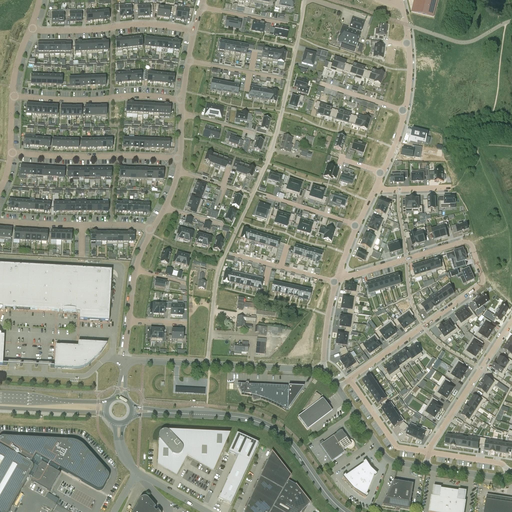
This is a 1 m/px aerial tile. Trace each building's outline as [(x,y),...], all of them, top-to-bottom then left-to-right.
[(287,0),(280,0),(280,2),(276,1),(275,7),(286,9),(286,8),(287,0)] [(294,0),(287,0),(286,8),(292,9),(294,0)] [(414,0),(412,12),(433,17),(437,0),(414,0)] [(125,7),(125,5),(115,6),(115,12),(119,12),(120,18),(122,18),(122,19),(126,18),(125,7)] [(131,7),(125,7),(126,18),(132,17),(131,11),(134,11),(134,6),(134,5),(131,5),(131,7)] [(143,5),(134,6),(134,11),(134,12),(138,12),(138,18),(144,18),(143,5)] [(152,5),(143,5),(144,18),(150,17),(149,11),(153,11),(152,5)] [(163,18),(165,6),(156,5),(155,11),(158,11),(157,17),(163,18)] [(174,7),(165,6),(163,18),(169,19),(170,13),(173,14),(173,13),(174,7)] [(181,21),(183,8),(174,7),(173,13),(176,14),(175,20),(181,21)] [(181,21),(180,21),(184,22),(184,21),(187,21),(188,15),(192,16),(193,10),(183,8),(181,21)] [(63,12),(58,12),(58,24),(64,23),(64,18),(67,17),(66,11),(63,11),(63,12)] [(76,23),(75,11),(66,11),(67,17),(70,17),(70,23),(76,23)] [(84,11),(75,11),(76,23),(81,23),(81,17),(84,17),(84,11)] [(58,24),(58,12),(49,12),(49,18),(52,18),(52,24),(58,24)] [(229,18),(228,25),(239,28),(241,20),(229,18)] [(342,26),(337,41),(343,43),(341,48),(354,53),(364,22),(352,18),(349,28),(342,26)] [(266,32),(266,33),(268,33),(269,28),(264,27),(264,24),(255,22),(253,31),(263,33),(263,32),(266,32)] [(375,35),(374,40),(381,40),(382,36),(385,37),(386,26),(379,25),(378,36),(375,35)] [(275,27),(275,29),(270,28),(269,34),(274,35),(274,36),(285,38),(286,29),(275,27)] [(224,52),(226,43),(220,42),(220,45),(219,45),(218,48),(219,48),(218,53),(224,55),(224,52)] [(371,42),(370,45),(375,46),(373,58),(382,59),(384,47),(377,46),(377,42),(371,42)] [(242,45),(240,55),(246,56),(247,49),(253,50),(254,45),(247,44),(247,46),(242,45)] [(267,62),(269,51),(264,50),(264,47),(258,46),(257,50),(263,51),(261,61),(267,62)] [(302,60),(301,64),(312,67),(316,55),(305,52),(304,56),(303,56),(302,60)] [(329,63),(327,69),(336,72),(340,61),(340,60),(334,58),(333,63),(332,63),(332,64),(329,63)] [(340,61),(336,72),(342,74),(343,72),(346,73),(349,65),(345,64),(346,63),(340,61)] [(349,65),(346,73),(355,76),(356,76),(359,67),(353,65),(352,66),(349,65)] [(355,76),(355,78),(361,80),(362,78),(365,79),(368,72),(364,70),(365,69),(359,67),(356,76),(355,76)] [(154,71),(148,71),(145,71),(144,80),(147,81),(147,83),(152,84),(152,83),(153,83),(154,74),(154,71)] [(368,72),(365,79),(369,80),(368,81),(374,83),(377,73),(372,71),(371,73),(368,72)] [(374,83),(373,86),(379,88),(384,75),(377,73),(374,83)] [(296,79),(294,87),(298,89),(297,92),(307,95),(309,89),(307,88),(308,83),(296,79)] [(270,102),(269,102),(275,103),(278,91),(272,90),(271,92),(270,102)] [(290,103),(289,107),(289,108),(293,109),(294,108),(296,109),(298,102),(302,103),(304,97),(298,95),(297,98),(292,97),(291,100),(290,103)] [(316,102),(315,108),(318,109),(318,110),(318,111),(316,115),(323,117),(326,105),(316,102)] [(326,105),(323,117),(329,118),(329,117),(332,118),(335,110),(331,109),(332,107),(326,105)] [(218,117),(220,108),(207,106),(205,115),(211,116),(210,118),(214,118),(214,116),(218,117)] [(335,110),(332,118),(336,119),(335,121),(341,122),(345,112),(344,112),(339,110),(338,111),(335,110)] [(345,112),(341,122),(347,124),(348,123),(351,124),(354,117),(350,115),(351,113),(345,111),(344,112),(345,112)] [(242,112),(241,114),(236,113),(235,119),(240,120),(240,121),(246,123),(246,121),(251,122),(252,117),(251,117),(251,115),(248,115),(248,113),(242,112)] [(354,117),(351,124),(355,125),(354,127),(360,128),(363,120),(363,119),(354,117)] [(360,128),(360,129),(366,131),(370,120),(363,118),(363,119),(363,120),(360,128)] [(257,127),(256,133),(265,135),(266,132),(267,132),(270,120),(263,119),(261,128),(257,127)] [(203,137),(208,138),(208,137),(218,140),(220,132),(205,128),(203,137)] [(411,136),(410,142),(416,143),(417,141),(417,140),(420,141),(420,142),(425,143),(427,133),(413,130),(412,133),(412,134),(412,136),(411,136)] [(284,135),(282,142),(291,145),(293,138),(284,135)] [(307,136),(305,143),(312,146),(314,138),(307,136)] [(337,136),(333,149),(341,151),(345,139),(337,136)] [(240,144),(242,141),(230,137),(228,144),(241,148),(243,145),(240,144)] [(260,152),(264,141),(255,138),(254,141),(256,142),(253,150),(260,152)] [(282,142),(279,150),(286,152),(290,153),(292,145),(291,145),(282,142)] [(354,142),(351,150),(363,153),(365,145),(354,142)] [(416,152),(421,152),(422,148),(412,146),(411,150),(403,149),(403,151),(402,150),(401,154),(402,154),(402,156),(406,157),(406,158),(410,158),(410,157),(415,158),(416,152)] [(301,148),(300,152),(301,152),(300,156),(306,158),(309,150),(301,148)] [(213,155),(212,155),(207,153),(206,155),(204,158),(205,159),(204,161),(209,163),(210,163),(213,155)] [(210,163),(209,163),(215,165),(218,156),(213,154),(212,155),(213,155),(210,163)] [(218,156),(215,165),(220,167),(223,158),(218,156)] [(228,159),(223,158),(220,167),(225,169),(227,165),(231,166),(233,159),(228,158),(228,159)] [(241,175),(244,165),(239,163),(240,162),(235,160),(233,167),(237,168),(236,173),(241,175)] [(250,167),(244,165),(241,175),(246,176),(249,168),(250,167)] [(327,166),(323,177),(324,177),(324,178),(327,179),(328,179),(332,180),(332,178),(336,179),(338,171),(335,170),(335,169),(327,166)] [(254,170),(249,168),(246,176),(251,178),(252,175),(253,176),(254,172),(253,172),(254,170)] [(342,174),(340,181),(344,182),(343,183),(346,184),(346,183),(352,185),(354,177),(346,174),(347,171),(343,170),(342,169),(341,173),(342,174)] [(435,171),(435,183),(443,182),(443,181),(445,180),(445,176),(443,176),(443,171),(440,171),(440,170),(435,170),(435,171)] [(419,175),(411,175),(412,183),(416,183),(420,183),(424,182),(424,177),(427,177),(426,171),(418,172),(419,175)] [(391,180),(390,180),(391,183),(392,184),(393,184),(393,185),(393,184),(394,184),(394,185),(395,185),(395,184),(404,184),(403,179),(408,179),(408,172),(400,172),(401,176),(391,176),(391,180)] [(270,174),(268,180),(277,183),(276,186),(281,188),(283,182),(280,181),(281,177),(276,176),(277,175),(274,175),(270,174)] [(284,186),(282,191),(292,195),(292,194),(292,193),(296,182),(289,180),(287,187),(284,186)] [(195,188),(205,192),(207,186),(206,186),(207,184),(201,182),(200,184),(197,183),(197,184),(196,184),(195,187),(195,188)] [(296,182),(292,193),(292,194),(298,195),(298,197),(301,198),(303,192),(300,191),(302,184),(296,182)] [(306,192),(304,198),(314,202),(319,189),(312,187),(310,193),(306,192)] [(205,192),(195,188),(195,189),(194,189),(193,192),(194,193),(193,194),(196,195),(195,197),(201,199),(202,197),(203,198),(205,192)] [(319,189),(314,202),(324,205),(326,199),(323,198),(325,191),(319,189)] [(238,209),(242,198),(233,195),(232,198),(234,199),(232,206),(238,209)] [(331,195),(328,205),(332,206),(333,203),(344,207),(347,199),(341,198),(342,197),(341,196),(341,197),(339,196),(338,197),(334,195),(334,196),(331,195)] [(195,198),(191,197),(191,198),(190,198),(189,201),(190,202),(189,203),(201,207),(203,201),(200,200),(201,199),(195,197),(195,198)] [(444,202),(440,202),(440,209),(450,209),(450,205),(455,205),(455,197),(444,197),(444,202)] [(428,205),(424,206),(424,213),(430,213),(430,210),(435,210),(435,198),(428,199),(428,205)] [(406,207),(403,207),(403,214),(406,214),(406,213),(412,212),(412,199),(408,199),(405,199),(406,207)] [(416,199),(412,199),(412,212),(419,212),(419,213),(422,213),(422,207),(419,207),(419,199),(416,199)] [(379,201),(377,204),(378,205),(377,206),(378,206),(389,211),(389,210),(391,205),(380,200),(380,201),(379,201)] [(201,207),(189,203),(189,204),(188,203),(187,207),(188,207),(187,208),(191,209),(190,211),(196,213),(196,211),(199,212),(201,207)] [(256,212),(255,216),(266,220),(270,207),(264,204),(260,203),(258,207),(256,212),(255,212),(256,212)] [(378,206),(375,211),(382,215),(381,217),(387,220),(389,217),(388,216),(390,211),(389,210),(389,211),(378,206)] [(231,223),(233,219),(233,220),(236,214),(229,210),(224,220),(231,223)] [(275,210),(273,216),(276,217),(274,223),(280,225),(284,214),(278,212),(278,211),(275,210)] [(284,214),(280,225),(287,227),(289,221),(292,222),(294,216),(290,215),(290,216),(284,214)] [(371,219),(370,223),(381,228),(381,227),(384,222),(386,223),(387,220),(381,217),(380,220),(373,217),(372,219),(371,219)] [(297,218),(295,224),(299,225),(297,231),(303,233),(307,222),(307,221),(297,218)] [(307,222),(303,233),(309,235),(311,228),(315,230),(316,223),(313,222),(312,223),(307,222)] [(369,226),(368,229),(375,232),(374,235),(380,237),(381,234),(380,233),(383,228),(381,227),(381,228),(370,223),(368,226),(369,226)] [(447,223),(437,226),(437,229),(438,229),(441,239),(447,237),(445,231),(448,230),(447,223)] [(459,226),(452,228),(454,233),(457,232),(458,234),(461,233),(465,232),(465,231),(468,230),(466,224),(462,225),(462,224),(459,225),(459,226)] [(321,227),(319,233),(324,235),(323,239),(331,242),(334,230),(326,228),(326,229),(321,227)] [(431,227),(427,228),(429,234),(432,233),(435,241),(441,239),(438,229),(437,229),(432,230),(431,227)] [(179,241),(183,242),(186,230),(179,228),(177,235),(178,235),(177,239),(180,240),(179,241)] [(415,232),(419,245),(420,244),(420,245),(424,244),(424,243),(425,243),(423,235),(426,234),(424,228),(421,229),(421,230),(415,232)] [(243,229),(240,239),(246,241),(249,232),(249,231),(243,229)] [(192,239),(194,232),(186,230),(183,242),(187,243),(187,242),(190,242),(191,238),(192,239)] [(409,233),(405,234),(406,240),(410,239),(413,247),(419,245),(415,232),(409,234),(409,233)] [(198,246),(201,247),(205,235),(197,233),(195,240),(197,240),(195,244),(198,245),(198,246)] [(364,235),(363,239),(363,240),(375,245),(377,240),(379,240),(380,237),(374,235),(373,238),(365,234),(365,236),(364,235)] [(212,237),(205,235),(201,247),(205,248),(206,247),(208,248),(209,243),(211,244),(212,237)] [(217,250),(220,251),(222,247),(223,243),(223,240),(216,238),(213,249),(214,249),(213,250),(217,251),(217,250)] [(275,239),(272,248),(278,250),(280,241),(275,239)] [(363,240),(360,246),(368,249),(367,252),(373,254),(374,251),(373,251),(375,245),(363,240)] [(385,245),(383,249),(385,253),(389,252),(390,254),(401,251),(398,243),(393,245),(392,242),(388,243),(389,244),(385,245)] [(295,246),(292,255),(298,257),(301,248),(295,246)] [(311,251),(308,260),(313,261),(316,252),(311,250),(311,251)] [(457,252),(446,255),(448,260),(453,259),(457,269),(463,268),(461,262),(466,261),(465,257),(465,256),(464,255),(465,254),(464,254),(463,250),(460,251),(460,250),(456,251),(457,252)] [(160,262),(168,264),(171,252),(166,251),(165,252),(163,251),(162,254),(160,258),(161,258),(160,262)] [(358,251),(355,258),(358,259),(358,261),(361,262),(362,261),(368,263),(370,257),(371,258),(373,254),(367,252),(365,255),(358,251)] [(316,252),(313,261),(319,263),(322,254),(316,252)] [(173,263),(180,265),(183,254),(179,253),(179,254),(177,254),(176,258),(174,257),(173,263)] [(187,255),(183,254),(180,265),(188,267),(190,261),(188,261),(189,257),(187,256),(187,255)] [(439,259),(433,261),(436,270),(436,271),(442,270),(442,271),(445,270),(443,264),(440,265),(439,259)] [(352,260),(349,266),(357,269),(360,263),(352,260)] [(428,263),(423,264),(426,274),(431,273),(431,272),(428,263)] [(423,264),(418,266),(421,277),(427,276),(426,274),(423,264)] [(0,365),(2,366),(7,366),(7,365),(4,365),(3,365),(4,336),(0,336),(0,309),(1,309),(14,310),(18,310),(79,313),(79,320),(109,322),(109,315),(111,271),(83,270),(83,269),(79,269),(25,267),(25,266),(21,266),(0,265),(0,365)] [(418,266),(412,268),(415,277),(415,278),(416,279),(421,277),(418,266)] [(458,270),(450,273),(451,277),(457,276),(458,279),(464,276),(467,283),(467,284),(474,281),(474,280),(469,270),(469,269),(462,272),(462,273),(459,275),(458,270)] [(206,282),(203,282),(205,270),(200,270),(198,281),(197,289),(205,290),(206,282)] [(225,271),(223,282),(229,284),(229,283),(231,273),(225,271)] [(398,275),(392,277),(395,286),(401,285),(398,275)] [(392,277),(387,278),(390,288),(395,286),(392,277)] [(387,278),(382,280),(385,289),(390,288),(387,278)] [(168,286),(168,283),(166,283),(166,282),(155,280),(154,288),(165,290),(165,286),(168,286)] [(382,280),(377,281),(380,291),(385,289),(382,280)] [(377,281),(372,283),(375,293),(380,291),(377,281)] [(372,283),(366,285),(369,294),(375,293),(372,283)] [(450,283),(442,288),(449,298),(454,295),(451,290),(453,288),(450,283)] [(344,285),(344,290),(344,292),(351,293),(350,295),(350,296),(356,297),(357,297),(357,296),(357,295),(358,287),(353,286),(353,285),(349,284),(348,285),(345,285),(345,286),(344,285)] [(442,288),(438,292),(439,294),(445,301),(449,298),(442,288)] [(439,294),(435,297),(440,304),(445,301),(439,294)] [(342,298),(342,304),(355,305),(356,297),(350,296),(350,295),(349,299),(342,298)] [(475,305),(472,308),(474,312),(489,302),(484,295),(473,302),(475,305)] [(431,300),(430,300),(436,308),(436,307),(440,304),(435,297),(431,300)] [(426,302),(425,302),(432,311),(431,311),(432,311),(436,308),(436,307),(436,308),(430,300),(431,300),(430,299),(426,302)] [(425,301),(417,306),(421,312),(424,310),(427,314),(431,311),(432,311),(425,302),(426,302),(425,301)] [(150,304),(150,308),(150,311),(153,311),(153,314),(159,315),(159,304),(160,302),(153,302),(153,304),(150,304)] [(342,304),(341,309),(347,310),(347,313),(348,314),(353,314),(355,305),(342,304)] [(487,312),(484,316),(493,322),(496,318),(501,321),(504,317),(505,315),(506,315),(505,314),(508,310),(501,305),(494,317),(487,312)] [(466,308),(460,312),(467,321),(472,317),(473,319),(476,317),(472,312),(469,314),(466,308)] [(410,310),(402,316),(409,327),(415,323),(411,317),(413,315),(410,311),(410,310)] [(460,312),(455,316),(459,321),(456,323),(460,329),(463,327),(461,325),(467,321),(460,312)] [(340,317),(339,321),(340,321),(353,323),(354,314),(353,314),(348,314),(347,317),(341,316),(340,317)] [(402,316),(394,322),(397,327),(400,325),(404,330),(406,329),(406,330),(409,328),(409,327),(402,316)] [(485,324),(482,329),(491,335),(491,334),(492,334),(494,332),(493,331),(495,329),(489,326),(491,323),(485,319),(483,322),(485,324)] [(340,321),(339,327),(346,328),(345,331),(351,332),(353,323),(340,321)] [(392,321),(384,327),(391,338),(397,334),(393,328),(395,327),(392,321)] [(444,326),(450,335),(455,331),(456,333),(459,331),(455,326),(453,328),(449,322),(444,326)] [(440,328),(438,330),(441,334),(442,335),(440,337),(443,342),(446,340),(445,338),(450,335),(444,326),(443,325),(440,327),(440,328)] [(255,326),(255,333),(258,333),(258,336),(265,337),(266,328),(256,327),(256,326),(255,326)] [(384,327),(376,333),(379,338),(382,336),(386,341),(391,338),(384,327)] [(148,333),(147,335),(147,339),(150,339),(150,342),(156,342),(157,330),(151,329),(151,333),(148,333)] [(476,333),(475,336),(480,339),(482,337),(487,340),(491,335),(482,329),(478,334),(476,333)] [(177,340),(178,330),(172,330),(172,336),(168,336),(168,342),(172,342),(172,340),(177,340)] [(177,340),(177,343),(182,343),(186,343),(186,337),(183,337),(183,331),(178,330),(177,340)] [(337,333),(336,339),(348,341),(349,335),(350,336),(351,332),(345,331),(344,331),(344,334),(337,333)] [(375,335),(367,341),(368,342),(368,341),(375,351),(376,351),(379,349),(378,349),(380,347),(376,342),(379,340),(375,335)] [(474,342),(470,347),(479,353),(480,353),(482,350),(481,350),(483,347),(477,344),(479,341),(473,337),(472,340),(474,342)] [(362,344),(359,346),(363,351),(366,349),(370,355),(375,351),(368,341),(368,342),(363,345),(362,344)] [(256,342),(255,354),(265,355),(266,343),(256,342)] [(90,363),(91,362),(92,362),(93,360),(96,359),(97,357),(99,355),(101,352),(102,351),(103,350),(105,347),(106,345),(78,343),(78,348),(55,346),(54,367),(50,367),(50,368),(74,369),(75,369),(76,369),(78,369),(79,369),(80,369),(82,368),(83,368),(84,368),(85,367),(87,366),(88,365),(89,364),(90,364),(90,363)] [(234,351),(234,354),(241,355),(241,352),(247,353),(248,345),(242,345),(234,345),(234,351)] [(511,348),(507,345),(503,350),(510,354),(508,357),(511,360),(511,348)] [(415,346),(411,350),(416,357),(421,354),(419,352),(415,346)] [(465,351),(463,354),(468,357),(470,355),(476,358),(479,353),(470,347),(467,352),(465,351)] [(411,350),(406,353),(411,359),(412,361),(416,357),(411,350)] [(405,351),(401,354),(406,362),(411,359),(406,353),(405,351)] [(350,353),(339,361),(343,366),(353,358),(350,353)] [(401,354),(396,358),(402,365),(406,362),(401,354)] [(343,366),(342,366),(344,370),(345,369),(346,371),(352,367),(353,369),(359,366),(353,358),(343,366)] [(396,358),(392,361),(393,362),(397,368),(402,365),(396,358)] [(497,362),(496,363),(505,369),(508,364),(511,366),(511,365),(511,361),(508,359),(506,362),(500,358),(499,359),(498,359),(496,362),(497,362)] [(458,365),(455,370),(464,376),(467,371),(462,367),(464,364),(458,361),(456,364),(458,365)] [(393,362),(389,365),(394,373),(399,370),(397,368),(393,362)] [(496,363),(492,369),(499,373),(497,376),(502,380),(505,376),(502,375),(505,369),(496,363)] [(389,365),(384,369),(388,375),(389,377),(394,373),(389,365)] [(432,369),(426,378),(429,380),(435,372),(432,369)] [(449,374),(447,377),(453,381),(455,378),(460,382),(462,379),(462,380),(465,377),(464,376),(455,370),(451,376),(449,374)] [(370,376),(362,382),(366,387),(374,381),(370,376)] [(485,378),(481,384),(490,390),(493,384),(496,386),(498,383),(493,379),(491,382),(485,378)] [(445,383),(441,389),(450,395),(454,389),(448,386),(450,383),(445,379),(443,382),(445,383)] [(374,381),(366,387),(369,391),(377,385),(374,381)] [(288,413),(306,388),(287,387),(262,386),(237,384),(239,390),(239,391),(241,395),(244,395),(246,395),(250,396),(251,396),(253,401),(261,399),(264,400),(267,401),(270,402),(273,404),(275,405),(278,406),(280,408),(283,409),(286,411),(288,413)] [(481,384),(477,389),(484,393),(482,396),(488,400),(489,397),(490,397),(487,395),(490,390),(481,384)] [(377,385),(369,391),(372,396),(380,390),(377,385)] [(436,393),(434,396),(440,399),(441,396),(447,400),(450,395),(441,389),(438,394),(436,393)] [(380,390),(372,396),(375,400),(383,394),(380,390)] [(299,418),(307,429),(309,428),(331,412),(326,405),(327,405),(324,402),(322,400),(321,401),(319,399),(321,397),(316,393),(304,410),(306,412),(299,418)] [(383,394),(375,400),(378,405),(387,399),(383,394)] [(474,397),(470,402),(476,405),(478,407),(482,402),(485,404),(487,401),(481,397),(479,400),(474,397)] [(433,402),(429,408),(438,414),(439,414),(441,411),(440,410),(442,408),(436,405),(438,402),(432,398),(431,401),(433,402)] [(470,402),(467,406),(476,411),(478,407),(476,405),(470,402)] [(389,404),(381,410),(385,414),(393,409),(389,404)] [(467,406),(464,410),(465,411),(473,416),(476,411),(467,406)] [(424,412),(422,415),(427,418),(429,415),(434,419),(438,414),(429,408),(426,413),(424,412)] [(393,409),(385,414),(388,419),(396,413),(393,409)] [(465,411),(461,416),(467,419),(465,422),(470,426),(472,423),(473,422),(470,420),(473,416),(465,411)] [(396,413),(388,419),(391,423),(399,418),(396,413)] [(399,418),(391,423),(394,428),(402,423),(399,418)] [(382,441),(387,438),(380,427),(379,427),(376,423),(371,425),(378,436),(379,436),(382,441)] [(410,426),(406,435),(412,437),(415,429),(410,426)] [(415,429),(412,437),(416,440),(420,431),(415,429)] [(420,431),(416,440),(422,442),(425,436),(427,437),(430,431),(427,430),(426,433),(420,431)] [(182,453),(182,452),(214,470),(225,444),(226,443),(226,442),(226,441),(226,440),(226,439),(226,438),(225,437),(225,436),(224,436),(224,435),(223,435),(222,434),(221,434),(220,434),(219,434),(218,434),(217,435),(217,434),(168,431),(168,432),(167,432),(166,432),(166,431),(165,431),(164,431),(163,432),(162,432),(161,432),(161,433),(160,433),(160,434),(159,434),(159,435),(159,436),(159,437),(159,438),(159,439),(159,440),(159,441),(158,440),(158,463),(176,473),(182,464),(177,456),(178,456),(179,456),(180,455),(181,454),(181,453),(182,453)] [(341,431),(333,437),(343,451),(346,448),(347,449),(348,449),(349,450),(350,449),(351,449),(352,448),(353,448),(353,447),(354,446),(354,445),(354,444),(354,443),(353,442),(353,441),(352,441),(351,440),(350,440),(349,440),(348,440),(347,440),(341,431)] [(231,505),(258,444),(237,434),(228,452),(238,457),(219,499),(231,505)] [(343,451),(333,437),(333,436),(320,446),(331,462),(344,453),(343,451)] [(57,472),(59,469),(97,490),(98,491),(99,491),(100,491),(101,490),(102,490),(102,489),(103,489),(104,488),(108,480),(109,478),(109,476),(109,475),(108,473),(84,447),(81,444),(78,442),(74,441),(70,441),(3,437),(1,437),(0,437),(0,511),(9,511),(28,479),(29,477),(32,479),(31,481),(49,491),(59,473),(57,472)] [(473,440),(472,449),(478,450),(479,445),(482,445),(483,439),(479,438),(479,441),(473,440)] [(483,439),(482,445),(485,446),(484,451),(490,452),(491,443),(486,442),(486,439),(483,439)] [(291,476),(272,451),(269,457),(267,462),(266,462),(261,471),(262,472),(258,482),(257,482),(253,489),(254,490),(249,500),(246,504),(244,507),(246,508),(244,511),(270,511),(288,481),(291,476)] [(376,474),(370,468),(366,462),(363,464),(346,476),(343,479),(353,490),(365,498),(367,495),(366,494),(373,477),(376,474)] [(310,504),(310,503),(296,485),(295,485),(288,481),(270,511),(304,511),(307,508),(306,507),(309,504),(310,504)] [(411,500),(414,484),(394,481),(387,496),(388,496),(386,499),(386,498),(383,506),(400,508),(410,510),(411,503),(410,502),(411,500)] [(428,511),(464,511),(466,502),(465,502),(467,492),(459,490),(459,492),(458,492),(441,489),(441,488),(434,487),(432,497),(431,497),(428,511)] [(158,511),(148,500),(148,499),(147,499),(146,498),(145,498),(144,498),(143,498),(142,498),(141,499),(140,500),(132,511),(158,511)] [(511,511),(511,503),(486,500),(484,511),(511,511)]
